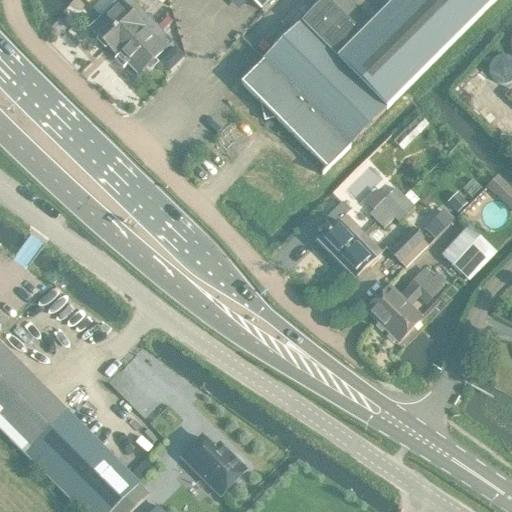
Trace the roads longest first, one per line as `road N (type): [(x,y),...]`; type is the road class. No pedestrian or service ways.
road 1 (unclassified): [(452,511),(201,344),(0,194)]
road 2 (residential): [(12,0),(24,37),(356,360)]
road 3 (primary): [(340,386),(110,178),(0,62)]
road 4 (primary): [(0,128),(199,306),(340,386)]
road 5 (primary): [(340,386),(511,501)]
